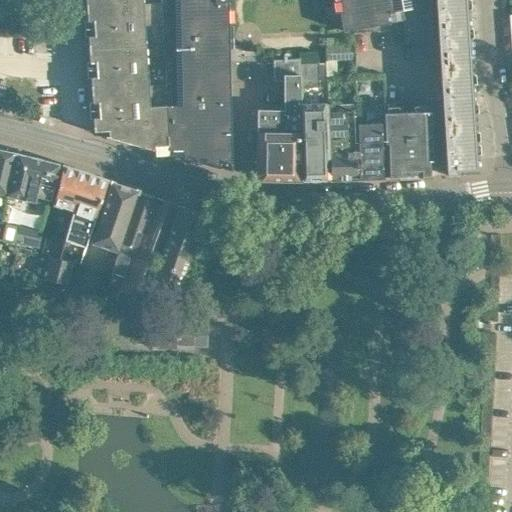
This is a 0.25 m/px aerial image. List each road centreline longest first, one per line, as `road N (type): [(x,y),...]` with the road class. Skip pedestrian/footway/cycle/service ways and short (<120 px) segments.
road 1 (tertiary): [(0,124),(295,200),(503,186)]
road 2 (residential): [(503,186),(487,0)]
